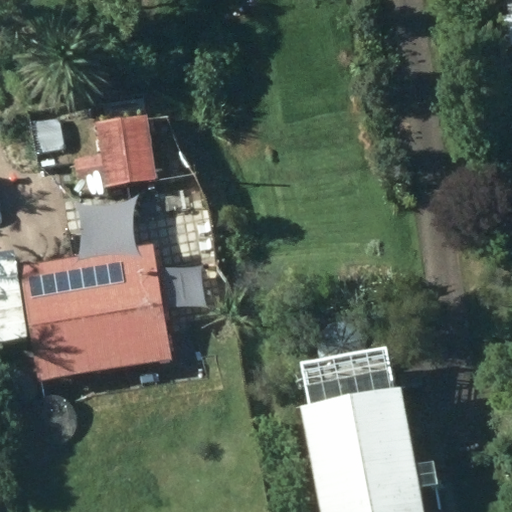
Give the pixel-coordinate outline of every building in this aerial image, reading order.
[(153,176),(144,111),(94,117),(103,183),(153,176)] [(195,219),(190,179),(158,182),(163,224),(195,219)] [(37,378),(171,356),(153,241),(19,262),(37,378)] [(33,394),(27,360),(4,364),(10,398),(33,394)] [(424,511),(400,384),(299,403),(320,511),(424,511)] [(37,434),(42,440),(49,443),(57,444),(65,443),(71,439),(76,433),(79,426),(80,418),(77,410),(73,404),(66,399),(59,397),(51,398),(44,401),(38,405),(34,412),(33,419),(33,427),(37,434)]
